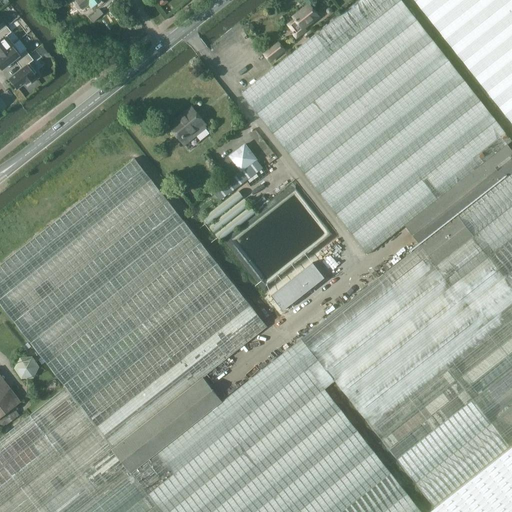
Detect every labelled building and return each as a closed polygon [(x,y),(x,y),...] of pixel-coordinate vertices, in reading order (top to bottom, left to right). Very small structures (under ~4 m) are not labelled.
[(74,0),(83,10),(89,5),(91,8),(100,0),(74,0)] [(368,254),(404,225),(507,144),(511,140),(401,0),(359,0),(240,93),(368,254)] [(511,0),(414,0),(511,123),(511,0)] [(309,5),(293,17),(302,29),(318,16),(309,5)] [(0,54),(13,44),(6,35),(10,32),(6,27),(0,31),(0,54)] [(278,43),(264,54),(270,61),(284,50),(278,43)] [(17,64),(28,55),(24,50),(20,53),(13,44),(0,54),(0,68),(1,69),(14,59),(17,64)] [(35,73),(28,63),(32,60),(28,55),(17,64),(21,68),(8,79),(16,88),(24,82),(25,83),(32,78),(31,76),(35,73)] [(169,125),(179,139),(183,144),(204,128),(203,126),(205,125),(192,108),(169,125)] [(229,156),(241,171),(229,180),(236,190),(264,169),(245,144),(229,156)] [(421,245),(511,172),(511,150),(507,144),(404,225),(421,245)] [(334,381),(435,508),(511,447),(511,172),(421,245),(302,339),(291,347),(222,402),(131,474),(112,449),(203,377),(211,387),(214,384),(207,375),(267,327),(135,159),(0,265),(0,304),(66,388),(0,439),(0,511),(421,511),(324,389),(334,381)] [(218,202),(232,191),(225,183),(212,194),(218,202)] [(219,240),(255,213),(238,190),(202,217),(219,240)] [(285,284),(271,295),(283,310),(297,300),(311,289),(324,278),(313,263),(299,274),(285,284)] [(39,370),(38,367),(37,364),(34,361),(30,360),(28,360),(26,361),(22,362),(21,364),(20,366),(19,368),(19,370),(19,372),(20,375),(22,377),(25,379),(26,380),(29,380),(32,380),(34,379),(36,378),(37,376),(38,374),(39,370)] [(0,417),(20,402),(0,375),(0,417)] [(222,402),(211,387),(203,377),(112,449),(131,474),(222,402)] [(511,511),(511,447),(435,508),(429,511),(428,511),(427,511),(511,511)]
